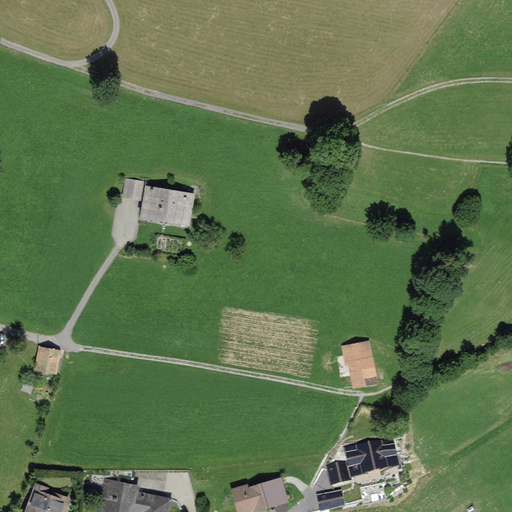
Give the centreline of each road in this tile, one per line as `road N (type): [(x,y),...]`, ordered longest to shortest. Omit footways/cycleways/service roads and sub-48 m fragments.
road 1 (track): [(329,134),(71,67)]
road 2 (track): [(511,84),(430,92),(329,134)]
